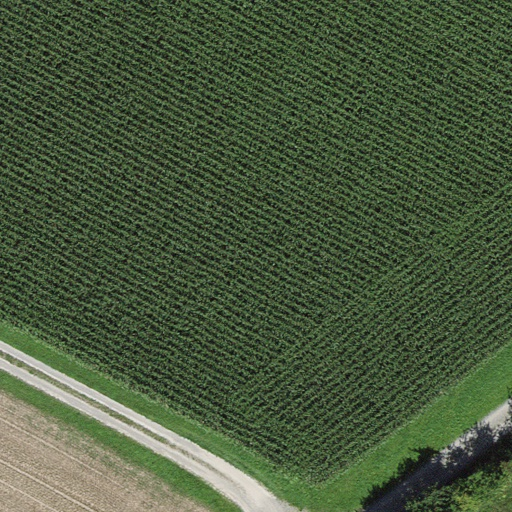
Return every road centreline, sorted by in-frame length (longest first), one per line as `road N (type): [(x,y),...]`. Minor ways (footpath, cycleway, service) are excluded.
road 1 (track): [(268,511),(197,458),(0,355)]
road 2 (track): [(381,511),(511,417)]
